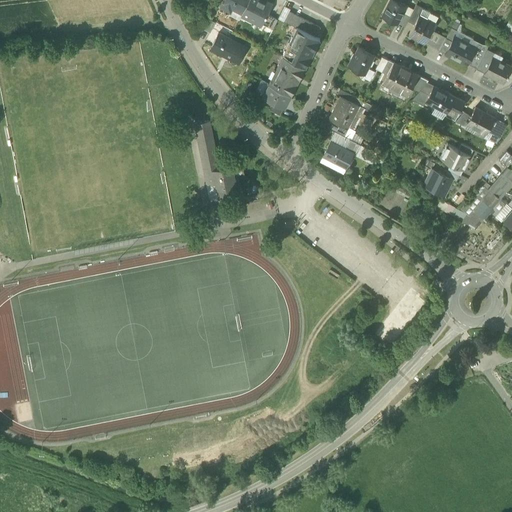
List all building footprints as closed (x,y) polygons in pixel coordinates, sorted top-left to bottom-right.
[(232,8),(243,13),(249,0),(224,0),(221,7),(230,11),(232,8)] [(263,0),(249,0),(243,13),(242,15),(262,25),(262,24),(267,15),(272,4),(263,0)] [(396,0),(389,0),(382,15),(397,23),(398,22),(403,13),(407,5),(396,0)] [(297,28),(300,29),(304,19),(289,11),(283,22),(296,28),(297,28)] [(413,11),(410,17),(408,21),(414,25),(417,18),(418,18),(420,15),(420,14),(413,11)] [(405,26),(408,21),(410,17),(403,13),(398,22),(405,26)] [(262,24),(273,29),(278,20),(267,15),(262,24)] [(409,34),(425,43),(432,29),(435,23),(427,19),(425,22),(418,18),(417,18),(414,25),(409,34)] [(203,29),(210,32),(215,22),(209,19),(203,29)] [(321,28),(304,19),(300,29),(316,37),(321,28)] [(446,37),(445,39),(451,42),(454,36),(455,36),(458,31),(451,27),(446,37)] [(296,28),(283,56),(305,67),(319,39),(316,37),(300,29),(297,28),(296,28)] [(425,43),(440,50),(445,39),(446,37),(432,29),(425,43)] [(224,55),(239,63),(247,47),(218,33),(211,46),(225,53),(224,55)] [(445,53),(467,64),(472,54),(470,53),(474,46),(473,45),(472,45),(455,36),(454,36),(451,42),(445,53)] [(445,53),(451,42),(445,39),(440,50),(445,53)] [(473,45),(474,46),(475,47),(472,54),(467,64),(477,68),(487,49),(488,46),(474,39),(472,45),(473,45)] [(348,65),(364,73),(374,55),(359,47),(356,53),(354,53),(348,65)] [(490,51),(487,49),(477,68),(485,73),(492,58),(487,55),(489,53),(490,51)] [(485,73),(503,82),(507,75),(511,66),(500,61),(502,57),(494,53),(492,58),(485,73)] [(283,56),(269,83),(291,95),(305,67),(283,56)] [(375,69),(382,72),(388,60),(382,57),(375,69)] [(393,63),(388,60),(382,72),(387,75),(393,63)] [(390,86),(395,89),(406,68),(401,65),(400,66),(394,63),(394,62),(394,61),(393,63),(387,75),(383,82),(390,86)] [(406,68),(395,89),(400,91),(407,95),(411,87),(418,75),(418,74),(417,74),(411,71),(411,70),(406,68)] [(195,122),(209,120),(208,114),(200,115),(196,95),(189,96),(183,71),(168,74),(179,125),(195,122)] [(411,87),(419,91),(427,82),(429,80),(418,75),(411,87)] [(433,85),(427,82),(419,91),(412,99),(423,105),(426,101),(425,101),(433,86),(433,85)] [(285,108),(291,95),(269,83),(262,96),(285,108)] [(426,101),(446,112),(450,105),(455,96),(442,89),(441,91),(433,86),(425,101),(426,101)] [(340,96),(348,99),(350,94),(340,89),(337,94),(340,96)] [(338,122),(347,127),(358,105),(348,99),(340,96),(336,104),(338,106),(331,119),(338,122)] [(455,96),(450,105),(460,110),(465,101),(455,96)] [(269,110),(279,116),(283,109),(272,104),(269,110)] [(456,120),(460,110),(450,105),(446,112),(445,114),(456,120)] [(485,132),(486,133),(488,129),(494,117),(475,107),(471,115),(467,123),(478,128),(479,126),(486,130),(485,132)] [(456,121),(466,126),(467,123),(471,115),(464,111),(456,121)] [(494,117),(488,129),(501,136),(507,123),(494,116),(494,117)] [(207,184),(215,182),(213,168),(218,167),(209,120),(195,122),(207,184)] [(349,139),(359,143),(363,135),(347,127),(338,122),(334,131),(337,132),(349,139)] [(483,137),(485,132),(486,130),(479,126),(478,128),(467,123),(466,126),(465,127),(483,137)] [(332,141),(345,147),(349,139),(337,132),(332,141)] [(359,143),(349,139),(345,147),(353,152),(356,153),(356,152),(360,144),(359,143)] [(323,156),(345,167),(353,152),(345,147),(332,141),(331,140),(323,156)] [(451,163),(463,169),(470,155),(458,148),(447,143),(440,158),(451,163)] [(458,148),(470,155),(473,149),(461,143),(458,148)] [(356,152),(356,153),(355,154),(374,164),(380,154),(360,144),(356,152)] [(499,159),(507,166),(511,160),(511,154),(507,150),(499,159)] [(345,167),(323,156),(320,161),(343,173),(345,167)] [(448,169),(460,175),(463,169),(451,163),(448,169)] [(231,165),(218,167),(213,168),(215,182),(218,197),(237,193),(231,165)] [(503,171),(511,178),(511,168),(507,166),(503,171)] [(424,185),(444,195),(452,178),(445,175),(432,168),(424,185)] [(460,175),(448,169),(445,175),(452,178),(457,181),(460,175)] [(511,181),(511,178),(503,171),(502,172),(511,181)] [(511,181),(502,172),(494,182),(505,191),(511,183),(511,181)] [(215,182),(207,184),(209,198),(218,197),(215,182)] [(500,198),(505,191),(494,182),(491,185),(494,187),(491,191),(483,200),(493,208),(498,213),(506,203),(500,198)] [(483,200),(491,191),(488,188),(484,185),(464,210),(463,211),(466,213),(470,215),(475,209),(483,200)] [(485,218),(490,211),(493,208),(483,200),(475,209),(484,218),(485,218)] [(511,208),(506,203),(498,213),(496,216),(502,220),(504,218),(511,208)] [(461,221),(462,220),(466,213),(463,211),(455,207),(451,214),(461,221)] [(470,215),(466,213),(462,220),(475,228),(484,218),(475,209),(470,215)] [(420,289),(409,280),(406,282),(418,292),(420,289)] [(405,281),(369,326),(371,327),(383,337),(392,344),(428,299),(418,292),(406,282),(405,281)] [(371,327),(369,330),(381,339),(383,337),(371,327)]
